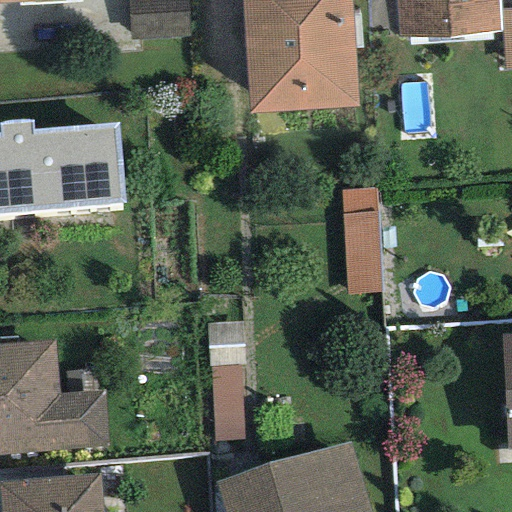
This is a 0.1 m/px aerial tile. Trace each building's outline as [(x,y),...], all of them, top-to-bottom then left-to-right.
[(185,0),(125,0),(129,40),(188,36),(185,0)] [(239,0),(247,114),(357,107),(349,0),(239,0)] [(393,0),(396,37),(499,31),(497,0),(393,0)] [(511,9),(500,10),(504,71),(511,70),(511,9)] [(0,213),(123,203),(117,123),(32,130),(31,121),(0,123),(0,213)] [(373,188),(339,190),(346,296),(379,293),(373,188)] [(240,323),(205,325),(207,367),(210,367),(214,442),(243,440),(239,366),(243,366),(240,323)] [(511,334),(500,335),(505,449),(511,449),(511,334)] [(52,343),(0,345),(0,453),(107,447),(103,390),(55,393),(52,343)] [(370,511),(349,442),(216,483),(224,511),(370,511)] [(0,482),(0,511),(100,511),(98,475),(0,482)]
